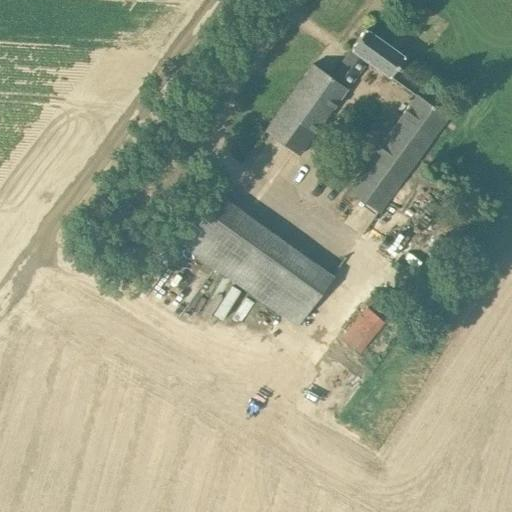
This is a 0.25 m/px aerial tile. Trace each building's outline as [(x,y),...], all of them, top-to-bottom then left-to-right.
[(403,57),(366,29),(352,49),(351,49),(330,75),(313,63),(265,130),(299,155),(348,88),(368,61),(389,76),(403,57)] [(380,212),(449,116),(416,94),(347,189),(380,212)] [(297,326),(333,274),(220,192),(181,245),(297,326)] [(462,244),(474,225),(453,210),(440,229),(462,244)] [(426,295),(436,281),(423,271),(412,285),(426,295)] [(359,354),(385,323),(366,308),(340,338),(359,354)]
